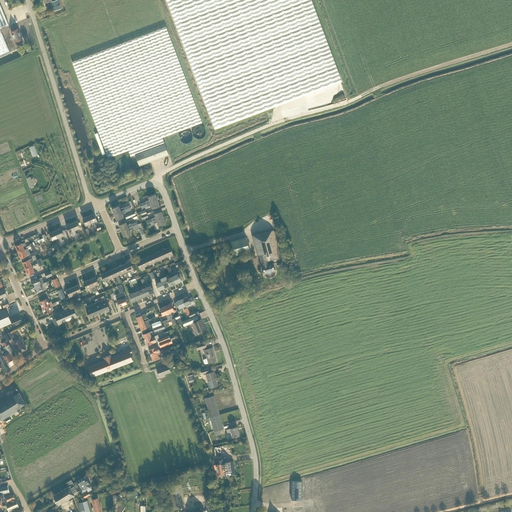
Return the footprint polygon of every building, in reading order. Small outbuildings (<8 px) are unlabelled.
[(60,8),(57,0),(56,0),(51,2),(54,10),(60,8)] [(166,0),(214,129),(342,81),(311,0),(166,0)] [(0,54),(9,51),(0,29),(0,28),(9,25),(0,4),(0,54)] [(202,123),(166,27),(72,62),(97,129),(105,148),(108,158),(128,150),(130,156),(135,155),(139,166),(168,155),(166,148),(162,137),(202,123)] [(10,32),(15,42),(23,39),(18,29),(10,32)] [(106,153),(98,133),(95,134),(103,154),(106,153)] [(32,155),(38,153),(35,144),(29,146),(32,155)] [(157,200),(155,194),(148,197),(149,200),(145,201),(145,202),(140,204),(141,206),(157,200)] [(152,208),(159,206),(157,200),(141,206),(142,208),(147,206),(147,207),(151,205),(152,208)] [(111,209),(114,214),(130,207),(129,205),(120,209),(118,206),(111,209)] [(114,214),(116,220),(123,217),(122,214),(126,213),(125,212),(131,210),(130,207),(114,214)] [(163,217),(161,211),(154,214),(155,217),(151,219),(146,221),(147,223),(163,217)] [(94,222),(97,220),(94,213),(88,216),(91,223),(93,226),(95,225),(94,222)] [(91,223),(88,216),(82,218),(85,225),(91,223)] [(158,225),(165,223),(163,217),(147,223),(147,225),(153,223),(153,224),(157,222),(158,225)] [(139,220),(127,226),(126,222),(119,225),(121,231),(137,224),(140,223),(139,220)] [(77,221),(71,223),(74,230),(80,228),(77,221)] [(73,233),(74,235),(76,240),(79,239),(76,234),(74,230),(71,223),(66,226),(69,233),(70,235),(73,233)] [(129,230),(133,229),(138,226),(139,229),(142,227),(140,223),(137,224),(121,231),(124,237),(130,234),(129,230)] [(63,235),(62,231),(60,228),(55,231),(59,241),(62,247),(64,246),(66,245),(65,244),(64,239),(62,240),(60,236),(63,235)] [(273,230),(252,236),(257,256),(260,255),(262,266),(261,266),(263,273),(268,272),(271,272),(270,271),(275,270),(274,263),(268,264),(268,262),(281,259),(273,230)] [(56,239),(58,243),(57,243),(56,241),(53,243),(54,244),(50,246),(53,251),(54,250),(60,248),(62,247),(59,241),(55,231),(49,233),(52,240),(56,239)] [(42,235),(43,238),(40,239),(39,240),(37,240),(38,242),(39,243),(44,241),(47,240),(45,234),(42,235)] [(234,255),(249,251),(246,238),(230,242),(234,255)] [(15,246),(18,252),(24,250),(23,247),(25,246),(24,243),(22,244),(21,243),(15,246)] [(164,258),(173,254),(169,247),(161,251),(164,258)] [(27,249),(24,250),(18,252),(21,259),(27,256),(30,254),(28,248),(27,249)] [(156,262),(164,258),(161,251),(153,254),(156,262)] [(145,258),(148,265),(156,262),(153,254),(145,258)] [(136,262),(140,269),(148,265),(145,258),(136,262)] [(31,259),(29,260),(22,262),(25,269),(31,266),(30,262),(33,261),(31,259)] [(132,266),(130,261),(124,264),(129,276),(131,275),(130,272),(131,272),(130,270),(133,268),(132,266)] [(124,264),(118,267),(121,274),(122,276),(126,274),(127,277),(128,280),(130,279),(129,276),(124,264)] [(31,266),(25,269),(28,275),(34,272),(31,266)] [(117,275),(121,274),(118,267),(112,269),(117,281),(120,280),(118,277),(117,275)] [(112,269),(107,272),(110,279),(114,277),(114,279),(115,282),(117,281),(112,269)] [(172,274),(171,271),(169,272),(170,275),(171,274),(175,283),(181,281),(180,280),(184,279),(180,270),(176,271),(178,274),(174,276),(173,273),(172,274)] [(105,281),(110,279),(107,272),(101,274),(106,286),(108,285),(107,282),(106,282),(105,281)] [(166,276),(170,286),(175,283),(171,274),(170,275),(169,275),(170,277),(167,279),(166,276)] [(159,290),(164,288),(160,279),(161,278),(160,275),(158,276),(159,279),(158,280),(159,282),(156,284),(159,290)] [(170,286),(166,276),(161,278),(160,279),(164,288),(170,286)] [(98,284),(95,277),(89,279),(94,291),(97,290),(95,287),(94,286),(94,285),(98,284)] [(33,286),(33,288),(41,284),(41,283),(43,282),(41,278),(39,279),(31,282),(33,286)] [(52,280),(53,283),(55,288),(60,285),(57,278),(52,280)] [(91,289),(92,292),(94,291),(89,279),(83,282),(85,285),(86,289),(90,287),(91,287),(91,289)] [(46,289),(45,287),(48,285),(47,282),(44,283),(41,284),(33,288),(34,289),(36,293),(44,290),(43,290),(46,289)] [(145,288),(148,295),(154,292),(151,285),(148,287),(147,284),(146,285),(144,282),(142,283),(143,286),(144,285),(145,288)] [(78,285),(72,287),(77,299),(80,298),(78,295),(77,295),(77,293),(81,291),(78,285)] [(133,286),(131,287),(132,290),(131,291),(132,293),(129,295),(132,301),(137,299),(133,290),(135,289),(134,288),(133,286)] [(75,300),(77,299),(72,287),(66,290),(69,297),(73,295),(74,296),(73,297),(75,300)] [(143,297),(140,290),(137,291),(136,288),(134,288),(135,289),(133,290),(137,299),(143,297)] [(143,297),(148,295),(145,288),(140,290),(143,297)] [(61,289),(57,290),(58,293),(60,298),(63,297),(63,298),(65,297),(63,294),(63,291),(61,289)] [(127,303),(123,295),(116,298),(118,302),(117,302),(119,306),(120,306),(127,303)] [(103,296),(101,297),(102,300),(98,301),(103,313),(109,310),(103,296)] [(187,296),(182,299),(186,308),(184,309),(186,312),(188,310),(187,308),(188,307),(188,306),(194,303),(192,298),(188,299),(187,296)] [(47,298),(40,302),(42,308),(52,304),(51,302),(48,303),(47,298)] [(96,302),(91,304),(96,316),(103,313),(98,301),(97,299),(95,299),(96,302)] [(184,309),(186,308),(182,299),(176,301),(179,308),(182,307),(184,309)] [(90,318),(96,316),(91,304),(87,306),(86,303),(84,304),(90,318)] [(52,311),(50,306),(52,305),(52,304),(42,308),(45,314),(52,311)] [(171,304),(165,306),(171,319),(173,318),(170,312),(173,311),(171,304)] [(74,311),(77,310),(76,306),(54,315),(58,325),(77,317),(74,311)] [(165,306),(159,308),(162,315),(166,314),(168,320),(171,319),(165,306)] [(2,311),(1,310),(0,310),(0,335),(2,335),(0,330),(0,327),(12,322),(14,326),(22,322),(19,316),(10,320),(5,309),(2,311)] [(141,315),(136,317),(138,323),(148,320),(147,318),(143,319),(141,315)] [(196,334),(205,330),(200,319),(199,320),(197,316),(187,320),(189,325),(192,324),(196,334)] [(148,320),(138,323),(141,330),(146,328),(150,326),(148,322),(148,320)] [(154,336),(152,333),(151,331),(149,332),(143,334),(145,340),(154,336)] [(156,342),(154,336),(145,340),(147,345),(156,342)] [(23,343),(20,337),(13,341),(17,347),(20,352),(26,349),(23,344),(23,343)] [(6,341),(3,343),(1,344),(3,346),(4,346),(5,346),(5,347),(3,347),(6,352),(5,352),(6,353),(4,350),(3,351),(2,350),(1,350),(2,351),(1,351),(3,355),(7,362),(12,359),(10,356),(12,355),(11,353),(13,352),(9,344),(8,345),(6,341)] [(197,350),(204,348),(204,350),(203,350),(204,354),(206,354),(207,358),(204,359),(203,360),(204,363),(205,364),(216,361),(212,347),(206,349),(206,347),(205,342),(195,345),(197,350)] [(149,350),(151,355),(160,352),(159,352),(157,346),(149,350)] [(104,361),(88,367),(91,377),(132,361),(129,353),(132,352),(131,348),(122,352),(123,353),(112,358),(111,355),(104,357),(103,358),(104,361)] [(165,352),(164,350),(160,352),(151,355),(153,360),(159,358),(161,357),(161,355),(160,354),(165,352)] [(168,365),(156,370),(159,376),(170,372),(168,365)] [(209,387),(217,385),(213,372),(206,374),(203,375),(206,374),(209,387)] [(19,393),(13,396),(12,395),(8,398),(8,397),(0,402),(0,419),(1,420),(17,411),(18,412),(21,410),(20,408),(19,407),(25,404),(19,393)] [(214,396),(204,398),(210,417),(219,415),(214,396)] [(214,432),(219,430),(223,429),(219,415),(210,417),(214,432)] [(232,437),(239,435),(237,426),(230,428),(230,429),(226,430),(227,433),(231,432),(232,437)] [(233,461),(224,462),(223,458),(215,459),(216,464),(215,464),(217,476),(224,475),(224,476),(232,475),(235,474),(233,461)] [(84,476),(73,483),(76,488),(78,486),(80,490),(81,492),(82,492),(86,489),(88,491),(92,489),(90,487),(91,487),(91,486),(90,486),(88,483),(89,483),(87,480),(85,477),(84,476)] [(53,496),(54,498),(54,499),(56,502),(57,502),(58,504),(58,505),(76,494),(75,493),(78,492),(76,488),(73,483),(71,480),(66,482),(66,483),(68,486),(62,490),(55,494),(53,496)] [(201,480),(182,483),(182,484),(183,492),(203,490),(201,480)] [(291,500),(301,500),(301,481),(291,481),(291,500)] [(183,492),(182,484),(167,486),(171,509),(185,507),(183,492)] [(3,493),(9,492),(7,485),(0,486),(0,498),(1,498),(4,498),(3,493)] [(15,498),(13,494),(4,498),(1,498),(1,499),(0,499),(0,506),(2,506),(1,502),(6,501),(6,502),(15,498)] [(98,498),(95,498),(92,499),(95,511),(94,511),(101,511),(98,498)] [(19,507),(16,500),(6,505),(9,511),(19,507)] [(81,511),(90,511),(87,500),(79,503),(81,511)]
